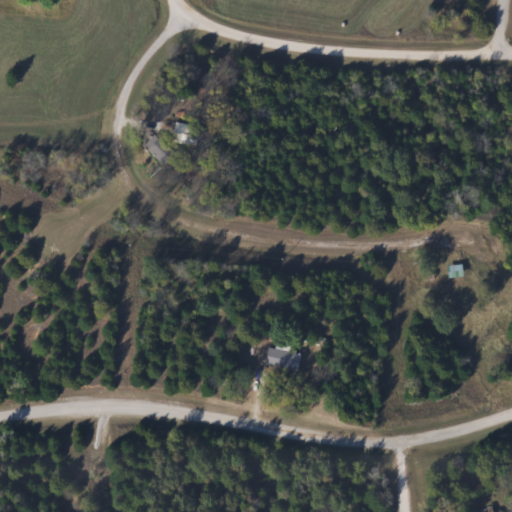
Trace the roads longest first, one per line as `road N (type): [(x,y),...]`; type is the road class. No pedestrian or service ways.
road 1 (residential): [(0,416),(166,407),(287,429),(402,438),(511,412)]
road 2 (residential): [(429,238),(261,234),(192,224),(153,207),(132,182),(118,117),(140,63),(183,11)]
road 3 (residential): [(171,0),(217,27),(290,43),(511,52)]
